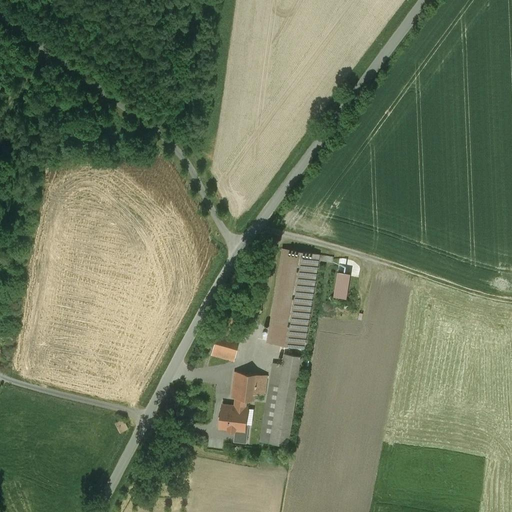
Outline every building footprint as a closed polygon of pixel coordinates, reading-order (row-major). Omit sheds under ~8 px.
[(284,248),(269,340),(304,346),(318,253),(284,248)] [(341,268),(336,293),(351,296),(356,271),(341,268)] [(251,282),(243,300),(258,306),(265,288),(251,282)] [(258,306),(243,300),(239,312),(253,317),(258,306)] [(219,330),(215,344),(212,353),(234,359),(240,335),(219,330)] [(205,352),(212,353),(215,344),(209,342),(205,352)] [(280,382),(280,385),(270,442),(288,445),(302,356),(285,353),(281,377),(280,382)] [(232,396),(236,396),(246,398),(254,399),(255,393),(264,394),(267,375),(235,371),(232,396)] [(261,440),(270,442),(280,385),(270,383),(261,440)] [(220,426),(235,428),(248,430),(249,424),(245,423),(247,407),(245,407),(246,398),(236,396),(235,405),(223,404),(220,426)] [(122,431),(131,427),(126,417),(117,421),(122,431)] [(247,442),(248,430),(235,428),(234,441),(247,442)]
